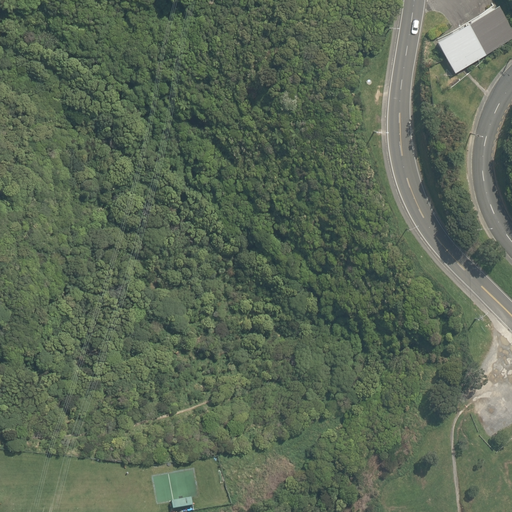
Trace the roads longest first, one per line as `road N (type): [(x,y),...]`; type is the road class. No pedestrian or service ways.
road 1 (secondary): [(414,0),(397,110),(406,181),(449,252),(511,315)]
road 2 (residential): [(511,81),(488,116),(481,165),(511,244)]
